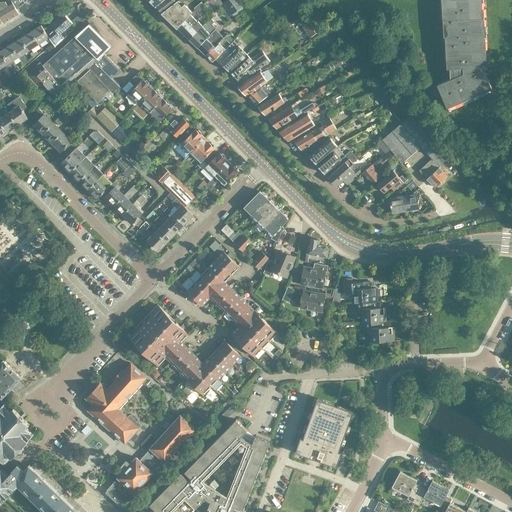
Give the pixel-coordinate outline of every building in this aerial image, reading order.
[(148,0),(162,13),(176,1),(178,0),(180,0),(182,2),(183,0),(148,0)] [(226,0),(223,3),(232,16),(244,7),(238,0),(226,0)] [(441,0),(444,37),(445,37),(447,68),(450,68),(450,79),(437,84),(447,107),(492,88),(484,70),(484,66),(487,66),(484,8),(482,8),(481,0),(441,0)] [(0,17),(3,23),(19,13),(18,11),(12,1),(8,3),(6,4),(4,2),(0,4),(0,3),(0,17)] [(166,17),(177,28),(190,15),(192,12),(191,11),(184,4),(181,6),(176,1),(162,13),(166,17)] [(53,44),(55,47),(59,43),(64,38),(60,34),(73,23),(63,12),(50,23),(52,24),(48,26),(45,29),(49,37),(53,43),(53,44)] [(77,23),(86,16),(82,12),(74,18),(77,23)] [(300,20),(311,35),(320,29),(309,14),(300,20)] [(186,36),(189,39),(203,26),(199,22),(198,22),(199,21),(198,19),(196,21),(190,15),(177,28),(186,36)] [(225,38),(215,29),(217,28),(213,23),(214,22),(213,21),(211,18),(208,20),(203,26),(189,39),(195,45),(205,55),(225,38)] [(57,97),(78,78),(78,79),(95,62),(111,78),(118,76),(123,71),(104,53),(111,46),(89,24),(52,57),(49,55),(41,62),(42,62),(29,74),(45,92),(50,88),(57,97)] [(42,25),(32,31),(40,43),(49,37),(45,29),(42,25)] [(327,33),(333,43),(346,35),(340,25),(327,33)] [(32,31),(22,37),(30,50),(40,43),(32,31)] [(212,62),(216,58),(232,42),(227,36),(225,38),(205,55),(212,62)] [(12,44),(20,56),(25,64),(28,61),(23,54),(30,50),(22,37),(12,44)] [(218,60),(228,70),(245,52),(239,46),(242,43),(237,37),(232,42),(216,58),(218,60)] [(13,68),(16,72),(20,69),(18,65),(17,66),(13,60),(20,56),(12,44),(2,50),(10,62),(13,68)] [(53,44),(47,48),(49,52),(55,47),(53,44)] [(0,68),(10,62),(2,50),(0,51),(0,68)] [(245,52),(228,70),(238,80),(247,71),(251,75),(264,65),(270,61),(263,50),(251,59),(248,55),(245,52)] [(122,88),(95,62),(78,79),(98,102),(106,95),(110,99),(122,88)] [(263,84),(268,81),(274,76),(269,69),(264,71),(263,70),(260,71),(238,87),(247,95),(263,84)] [(140,101),(140,102),(153,88),(150,85),(150,82),(147,80),(145,80),(143,79),(130,92),(126,97),(136,106),(140,101)] [(375,90),(382,103),(395,96),(393,92),(394,92),(389,82),(375,90)] [(271,92),(263,84),(247,95),(248,96),(255,104),(256,104),(264,98),(266,100),(281,91),(279,87),(271,92)] [(309,93),(306,87),(296,93),(300,99),(309,93)] [(140,102),(150,111),(163,98),(159,94),(159,92),(156,89),(154,89),(153,88),(140,102)] [(258,106),(265,115),(272,111),(279,106),(285,102),(279,93),(266,101),(258,106)] [(163,98),(150,111),(160,121),(173,107),(169,103),(169,101),(167,99),(165,99),(163,98)] [(386,106),(392,115),(401,110),(395,100),(386,106)] [(269,119),(278,129),(278,130),(318,105),(316,102),(314,104),(313,102),(301,110),(296,102),(291,105),(269,119)] [(20,105),(9,112),(17,124),(28,117),(20,105)] [(98,119),(111,132),(120,123),(123,120),(119,115),(116,118),(107,110),(98,119)] [(0,120),(7,131),(17,124),(9,112),(4,116),(3,114),(0,116),(0,120)] [(279,130),(289,141),(293,138),(315,125),(307,113),(279,130)] [(329,117),(327,113),(320,117),(322,121),(329,117)] [(35,124),(44,133),(53,123),(44,114),(35,124)] [(391,149),(390,150),(396,156),(396,155),(402,162),(421,147),(431,159),(418,170),(426,178),(434,187),(442,180),(444,180),(446,178),(446,177),(448,175),(439,166),(448,158),(420,126),(411,115),(382,139),(391,149)] [(55,121),(59,125),(63,120),(60,117),(55,121)] [(190,124),(189,123),(189,120),(187,118),(185,119),(184,117),(181,120),(178,117),(176,120),(175,119),(172,122),(169,118),(159,129),(167,135),(171,131),(178,137),(190,124)] [(309,146),(331,134),(337,130),(329,117),(321,122),(323,126),(320,128),(319,127),(295,141),(304,151),(305,150),(304,148),(309,146)] [(44,133),(52,141),(62,131),(53,123),(44,133)] [(111,132),(121,142),(130,133),(120,123),(111,132)] [(64,130),(68,133),(72,129),(68,125),(64,130)] [(96,128),(90,134),(100,142),(105,136),(96,128)] [(192,152),(205,139),(202,136),(203,135),(202,134),(201,132),(199,130),(197,130),(196,129),(182,143),(180,140),(174,147),(186,158),(188,155),(191,152),(192,152)] [(62,131),(52,141),(61,150),(71,141),(62,131)] [(308,156),(317,165),(338,146),(330,137),(332,136),(331,134),(309,146),(313,151),(308,156)] [(142,147),(148,152),(157,144),(151,138),(142,147)] [(191,152),(188,155),(193,160),(195,158),(200,163),(215,147),(214,147),(214,144),(212,142),(210,142),(208,141),(205,139),(192,152),(191,152)] [(136,154),(141,149),(136,144),(131,149),(136,154)] [(73,151),(77,155),(81,150),(78,146),(73,151)] [(329,169),(332,173),(350,157),(355,162),(358,159),(351,150),(345,155),(338,146),(317,165),(324,173),(329,169)] [(371,165),(362,173),(371,184),(383,174),(380,170),(378,171),(375,168),(389,156),(392,159),(396,156),(390,150),(371,165)] [(61,163),(70,172),(81,161),(71,152),(61,163)] [(226,158),(226,155),(223,153),(221,153),(220,152),(207,166),(213,172),(216,175),(229,162),(227,159),(226,158)] [(70,172),(79,180),(95,164),(87,156),(81,162),(81,161),(70,172)] [(362,173),(371,165),(369,163),(362,169),(361,168),(356,167),(353,170),(350,167),(356,163),(355,162),(350,157),(332,173),(328,177),(336,185),(337,184),(337,185),(345,178),(349,183),(362,173)] [(128,162),(122,167),(125,170),(131,165),(128,162)] [(229,162),(216,175),(207,185),(209,187),(219,178),(226,185),(239,171),(238,170),(238,168),(236,165),(234,166),(233,165),(232,165),(229,162)] [(88,189),(99,179),(100,178),(104,174),(95,164),(79,180),(88,189)] [(132,165),(123,173),(128,177),(136,169),(132,165)] [(155,176),(162,183),(171,173),(164,167),(155,176)] [(376,183),(384,192),(391,186),(394,190),(406,180),(402,174),(399,177),(393,169),(376,183)] [(161,184),(170,193),(172,195),(183,185),(172,174),(161,184)] [(99,179),(88,189),(97,198),(104,191),(107,188),(99,179)] [(414,193),(403,195),(405,210),(419,208),(418,202),(418,199),(419,195),(423,192),(418,186),(413,179),(407,185),(414,193)] [(104,191),(107,194),(105,196),(110,201),(111,200),(115,204),(124,195),(115,186),(119,182),(116,180),(112,183),(107,188),(104,191)] [(120,209),(124,213),(133,204),(129,199),(139,189),(135,184),(124,195),(115,204),(114,205),(119,210),(120,209)] [(195,197),(183,185),(172,195),(185,206),(190,202),(195,197)] [(251,214),(257,208),(267,198),(264,195),(265,193),(263,192),(261,192),(260,191),(248,203),(244,207),(248,211),(251,214)] [(178,209),(173,214),(184,224),(194,214),(193,214),(185,206),(172,195),(170,193),(167,196),(173,202),(172,203),(178,209)] [(133,204),(124,213),(123,214),(128,219),(129,218),(133,222),(137,218),(137,219),(139,217),(139,216),(143,211),(138,206),(140,204),(146,198),(142,194),(133,204)] [(405,210),(403,195),(390,197),(390,198),(388,200),(390,204),(391,206),(392,212),(405,210)] [(251,216),(257,222),(274,205),(273,203),(273,201),(271,200),(269,200),(267,198),(257,208),(250,215),(251,216)] [(197,209),(190,202),(185,206),(193,214),(197,209)] [(257,222),(264,229),(281,212),(278,209),(279,207),(277,205),(275,206),(274,205),(257,222)] [(169,218),(165,223),(175,233),(178,230),(184,224),(173,214),(168,208),(164,213),(169,218)] [(281,225),(288,218),(287,217),(287,215),(285,213),(283,214),(281,212),(264,229),(272,236),(272,235),(273,236),(272,239),(274,240),(274,241),(275,242),(276,241),(278,242),(285,228),(281,225)] [(158,230),(156,232),(167,242),(173,235),(175,233),(165,223),(159,217),(155,221),(161,227),(158,230)] [(221,229),(229,237),(234,231),(226,223),(221,229)] [(146,230),(150,234),(154,230),(149,226),(146,230)] [(231,239),(236,244),(244,234),(239,229),(231,239)] [(167,242),(156,232),(147,240),(152,245),(151,245),(158,251),(163,246),(167,242)] [(236,244),(241,249),(250,240),(245,235),(236,244)] [(313,237),(311,246),(308,246),(306,253),(307,253),(305,261),(308,262),(310,253),(329,257),(330,252),(328,252),(328,248),(326,245),(319,244),(319,241),(317,238),(313,237)] [(214,252),(221,243),(216,239),(208,247),(214,252)] [(264,272),(270,275),(272,270),(286,276),(295,257),(280,250),(277,257),(272,254),(264,272)] [(202,305),(210,297),(235,322),(239,326),(231,333),(248,350),(254,356),(277,333),(248,304),(228,285),(225,282),(240,267),(240,266),(224,251),(186,290),(202,305)] [(253,262),(259,268),(269,257),(262,251),(253,262)] [(301,283),(322,287),(325,271),(327,272),(328,266),(315,263),(314,269),(304,267),(301,283)] [(353,302),(371,301),(377,301),(376,287),(362,288),(362,281),(346,282),(347,292),(352,292),(353,302)] [(283,299),(289,301),(294,289),(288,287),(283,299)] [(301,307),(322,311),(325,295),(304,291),(301,307)] [(371,308),(371,301),(353,302),(354,302),(354,312),(361,312),(361,322),(363,322),(386,321),(385,307),(371,308)] [(203,363),(185,345),(181,342),(189,334),(158,304),(128,335),(159,365),(166,357),(204,394),(241,356),(225,341),(207,359),(203,363)] [(380,327),(380,321),(363,322),(363,332),(370,332),(371,342),(395,341),(394,327),(380,327)] [(0,395),(2,397),(0,399),(4,404),(15,393),(11,388),(21,377),(12,368),(13,368),(3,359),(0,362),(0,395)] [(89,410),(120,437),(136,419),(130,414),(128,416),(118,408),(147,376),(131,362),(124,370),(122,369),(113,379),(115,380),(108,388),(100,382),(86,397),(94,404),(89,410)] [(0,463),(2,461),(4,462),(3,463),(4,464),(5,463),(6,464),(7,463),(6,462),(11,456),(12,458),(14,456),(13,455),(18,451),(20,453),(24,448),(22,446),(28,440),(27,439),(33,433),(27,426),(30,423),(24,417),(27,414),(25,412),(22,410),(20,413),(14,407),(11,410),(4,404),(0,399),(0,463)] [(301,439),(295,453),(336,469),(341,455),(339,454),(355,414),(319,400),(303,440),(301,439)] [(136,419),(120,437),(125,442),(126,442),(139,454),(130,463),(127,460),(122,466),(125,469),(105,491),(121,505),(134,491),(135,492),(152,472),(158,477),(175,457),(176,458),(199,432),(195,428),(195,427),(181,414),(157,440),(140,425),(141,424),(136,419)] [(246,503),(270,441),(256,436),(253,443),(242,436),(247,430),(237,419),(185,471),(191,477),(188,480),(181,473),(150,504),(157,511),(191,511),(197,507),(203,511),(243,511),(246,506),(244,505),(245,502),(246,503)] [(8,475),(18,484),(46,511),(86,511),(35,462),(31,466),(29,464),(27,467),(21,462),(8,475)] [(0,511),(0,503),(18,484),(8,475),(1,468),(0,468),(0,511)] [(407,499),(413,502),(421,487),(415,484),(417,480),(400,471),(392,487),(409,495),(407,499)] [(423,496),(441,505),(446,495),(449,489),(432,480),(427,490),(422,487),(421,487),(413,502),(414,503),(418,505),(423,496)] [(465,511),(466,511),(449,502),(451,498),(447,496),(446,495),(441,505),(437,511),(439,511),(465,511)] [(377,511),(395,511),(396,511),(378,501),(374,510),(377,511)]
